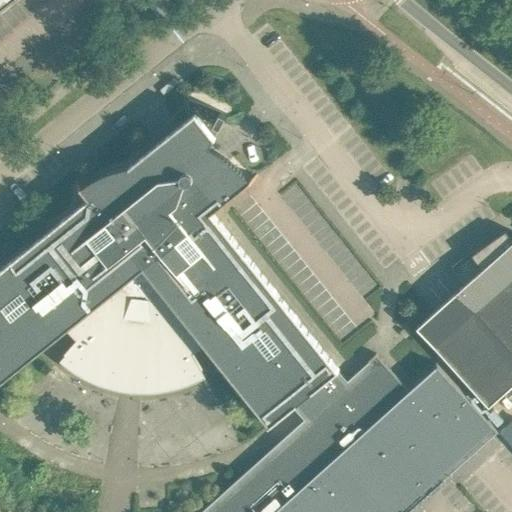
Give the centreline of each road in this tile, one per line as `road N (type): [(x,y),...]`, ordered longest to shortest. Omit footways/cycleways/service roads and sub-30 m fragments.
road 1 (unclassified): [(0,176),(219,0)]
road 2 (tertiary): [(398,0),(511,87)]
